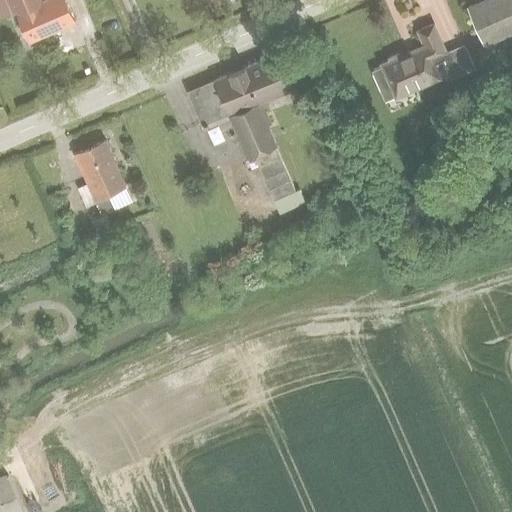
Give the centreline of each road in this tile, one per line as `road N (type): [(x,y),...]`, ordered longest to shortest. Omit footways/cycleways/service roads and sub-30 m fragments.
road 1 (tertiary): [(113,93),(326,0)]
road 2 (tertiary): [(0,142),(113,93)]
